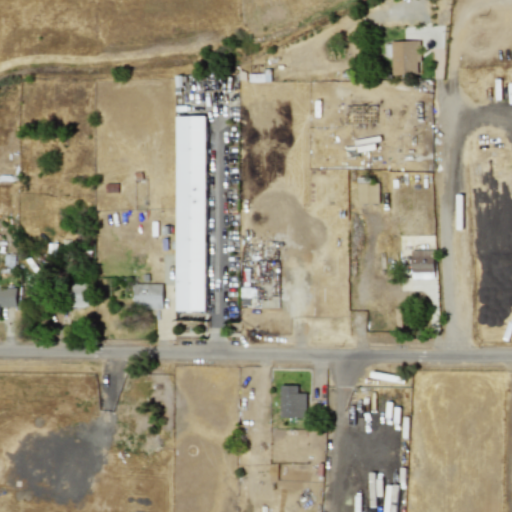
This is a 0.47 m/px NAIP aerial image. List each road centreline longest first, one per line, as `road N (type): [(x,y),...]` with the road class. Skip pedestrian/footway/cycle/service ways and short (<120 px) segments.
road 1 (residential): [(0,351),(511,357)]
road 2 (residential): [(453,357),(453,42),(459,16),(491,0)]
